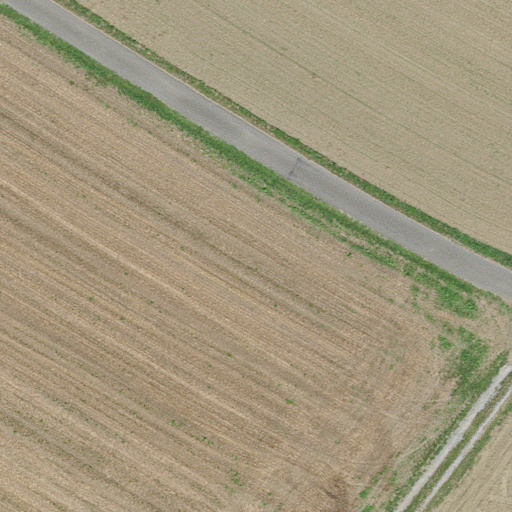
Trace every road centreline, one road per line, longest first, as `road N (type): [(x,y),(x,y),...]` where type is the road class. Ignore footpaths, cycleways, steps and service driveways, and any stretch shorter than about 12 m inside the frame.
road 1 (track): [(511,277),(437,244),(34,0)]
road 2 (track): [(511,344),(399,511)]
